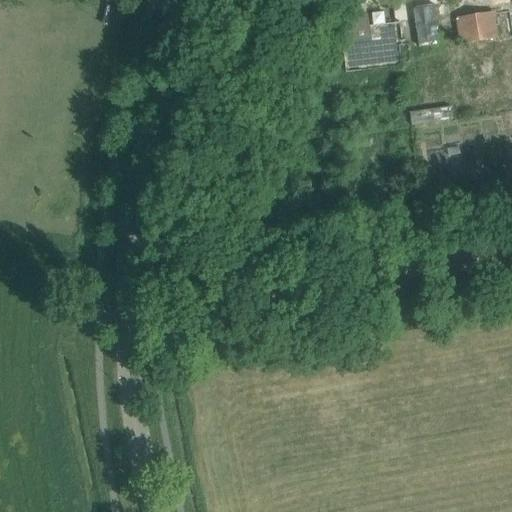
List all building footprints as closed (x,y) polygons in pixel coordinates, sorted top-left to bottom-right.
[(360,28),(362,15),(363,7),(346,4),(343,25),(358,27),(360,28)] [(438,5),(416,6),(418,46),(440,45),(438,5)] [(493,13),(455,19),(459,45),(497,39),(493,13)] [(358,28),(341,30),(343,44),(343,45),(371,42),(368,15),(362,15),(360,28),(358,27),(358,28)] [(372,61),(399,63),(401,25),(374,24),(372,61)]
